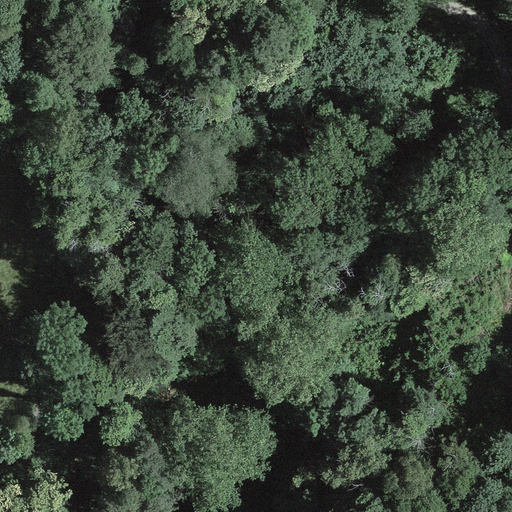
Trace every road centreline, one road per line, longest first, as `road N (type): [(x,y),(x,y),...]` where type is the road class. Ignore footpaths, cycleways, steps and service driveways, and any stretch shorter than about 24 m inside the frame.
road 1 (track): [(23,68),(34,147),(99,305),(93,333),(41,415),(6,511)]
road 2 (track): [(511,111),(480,23),(419,0)]
